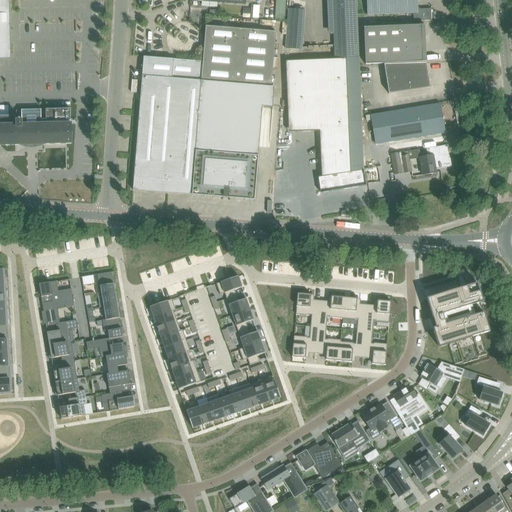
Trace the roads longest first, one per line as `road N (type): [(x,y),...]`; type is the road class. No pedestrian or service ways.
road 1 (unclassified): [(107,216),(121,0)]
road 2 (residential): [(186,488),(0,506)]
road 3 (residential): [(51,427),(21,246)]
road 4 (tertiary): [(409,240),(232,226)]
road 5 (residential): [(126,293),(134,291),(186,446)]
road 6 (residential): [(411,288),(249,274)]
road 7 (residential): [(21,246),(12,246),(21,399)]
road 8 (unknown): [(262,229),(274,85)]
road 9 (residential): [(305,429),(228,476),(186,488)]
road 10 (residential): [(146,412),(126,293)]
road 11 (tertiary): [(421,511),(511,433)]
